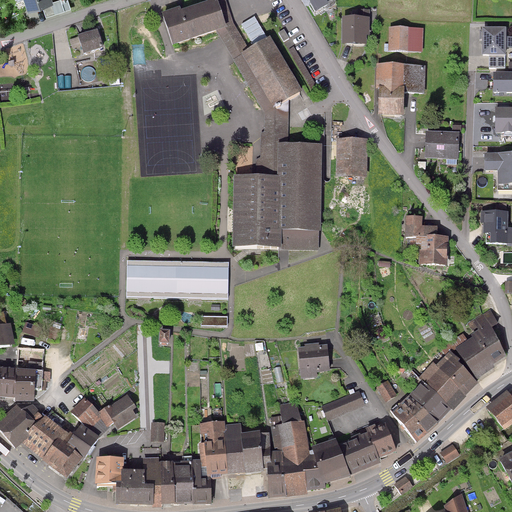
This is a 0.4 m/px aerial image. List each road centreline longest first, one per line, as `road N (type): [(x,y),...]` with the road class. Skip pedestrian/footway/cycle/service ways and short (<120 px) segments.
road 1 (residential): [(511,346),(497,290),(375,131),(294,0)]
road 2 (secondary): [(362,490),(407,465),(511,379)]
road 3 (residential): [(0,42),(130,0)]
road 4 (secondary): [(242,511),(362,490)]
